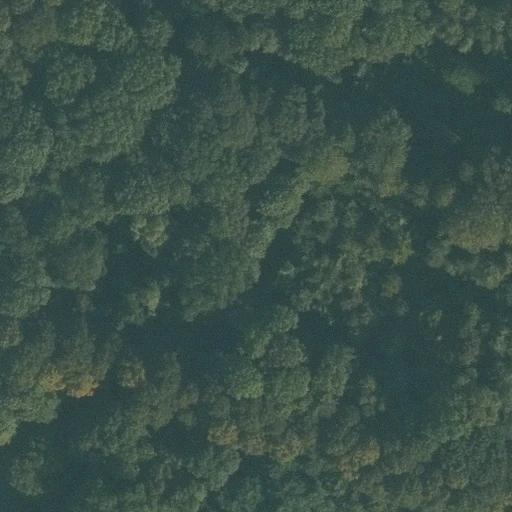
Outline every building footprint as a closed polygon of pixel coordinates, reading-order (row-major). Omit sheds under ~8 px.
[(72,414),(62,398),(38,414),(54,438),(73,426),(67,417),(72,414)] [(78,423),(72,414),(67,417),(73,426),(78,423)] [(105,448),(96,440),(87,448),(96,457),(105,448)] [(66,488),(65,498),(88,502),(90,491),(66,488)] [(86,511),(88,502),(65,498),(62,511),(86,511)]
